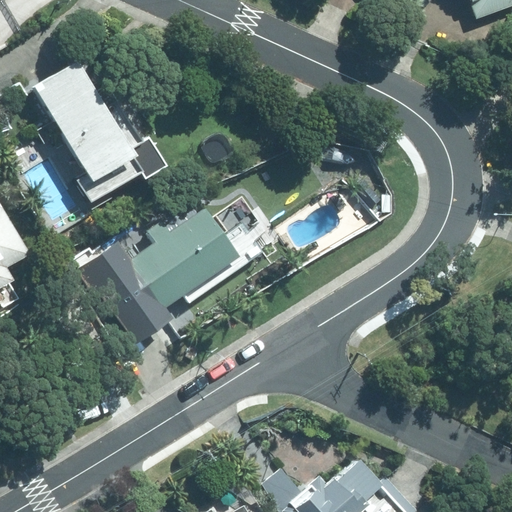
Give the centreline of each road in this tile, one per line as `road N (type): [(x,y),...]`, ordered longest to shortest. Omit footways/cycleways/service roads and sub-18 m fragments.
road 1 (residential): [(270,358),(413,263),(432,242),(449,209),(448,157),(431,128),(399,100),(178,0)]
road 2 (residential): [(270,358),(16,511)]
road 3 (residential): [(511,464),(270,358)]
